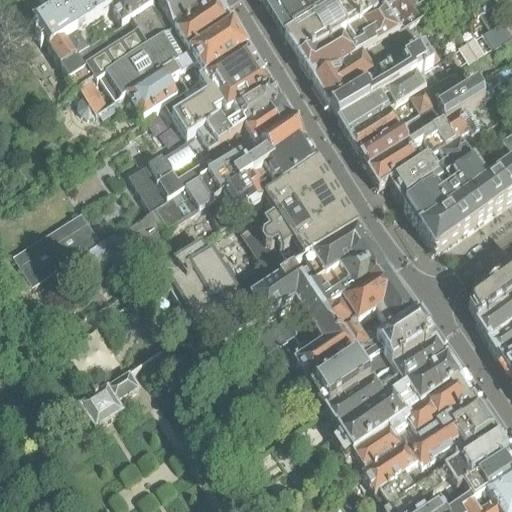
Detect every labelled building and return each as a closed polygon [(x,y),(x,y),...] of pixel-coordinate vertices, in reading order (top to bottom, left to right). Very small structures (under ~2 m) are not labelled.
[(48,54),(132,0),(81,0),(49,20),(33,30),(48,54)] [(81,0),(43,0),(38,3),(49,20),(81,0)] [(120,31),(169,0),(132,0),(48,54),(59,73),(90,53),(79,37),(110,16),(120,31)] [(95,87),(217,8),(211,0),(169,0),(120,31),(121,32),(90,53),(59,73),(58,73),(64,81),(75,98),(78,96),(78,97),(92,88),(83,76),(86,74),(95,87)] [(259,0),(257,1),(283,44),(354,0),(259,0)] [(298,67),(376,19),(363,0),(354,0),(283,44),(298,67)] [(328,81),(405,31),(407,35),(426,23),(441,13),(440,10),(433,0),(417,10),(410,0),(407,0),(376,20),(376,19),(298,67),(313,90),(328,81)] [(493,12),(485,0),(464,0),(478,21),(479,21),(493,12)] [(49,20),(38,3),(23,13),(33,30),(49,20)] [(217,8),(98,87),(114,111),(231,34),(231,33),(217,8)] [(511,44),(503,29),(493,12),(479,21),(489,37),(482,41),(492,57),(498,53),(511,44)] [(329,116),(421,56),(407,35),(405,31),(328,81),(313,90),(329,116)] [(78,108),(77,116),(81,122),(87,125),(95,123),(99,121),(102,125),(130,109),(142,129),(163,115),(176,107),(175,105),(166,91),(178,84),(187,98),(188,99),(198,93),(196,91),(246,59),(231,34),(114,111),(108,114),(93,90),(80,99),(82,103),(78,108)] [(511,70),(511,44),(498,53),(510,72),(511,70)] [(338,131),(430,71),(421,56),(329,116),(338,131)] [(176,107),(163,115),(171,127),(170,128),(185,151),(219,128),(232,120),(269,97),(246,59),(196,91),(198,93),(188,99),(187,98),(175,105),(176,107)] [(347,147),(452,79),(446,68),(445,65),(432,73),(430,71),(338,131),(347,147)] [(404,135),(475,92),(468,81),(467,80),(465,81),(456,85),(453,81),(452,79),(347,147),(358,166),(399,140),(391,127),(397,124),(404,135)] [(185,151),(128,187),(150,221),(167,210),(157,193),(279,114),(280,114),(269,96),(232,120),(239,130),(226,139),(219,128),(185,151)] [(279,114),(157,193),(167,210),(291,133),(290,131),(280,114),(279,114)] [(436,164),(479,138),(467,118),(416,148),(407,153),(367,181),(376,196),(380,197),(389,192),(427,169),(425,167),(428,164),(431,168),(436,164)] [(167,210),(150,221),(164,244),(206,217),(205,215),(303,152),(291,133),(167,210)] [(403,215),(435,195),(440,191),(472,169),(481,162),(479,159),(489,152),(479,138),(436,164),(444,174),(435,180),(427,169),(389,192),(403,215)] [(367,181),(407,153),(399,140),(358,166),(367,181)] [(438,260),(511,207),(511,144),(510,142),(493,155),(507,175),(485,191),(419,239),(432,259),(438,260)] [(303,152),(205,215),(206,217),(220,240),(263,212),(318,177),(303,152)] [(419,239),(485,191),(472,169),(440,191),(447,202),(442,205),(435,195),(403,215),(411,227),(419,239)] [(302,271),(355,236),(318,177),(263,212),(273,227),(263,234),(268,241),(265,243),(256,230),(240,241),(262,275),(233,294),(211,258),(207,260),(201,251),(156,279),(194,341),(292,277),(302,271)] [(32,294),(101,250),(87,229),(18,273),(32,294)] [(295,311),(369,260),(370,259),(356,238),(355,236),(302,271),(307,279),(297,285),(292,277),(194,341),(180,350),(184,357),(217,337),(222,344),(260,321),(265,329),(295,311)] [(309,333),(387,285),(369,260),(295,311),(309,333)] [(511,304),(511,279),(469,311),(469,312),(468,315),(468,318),(467,319),(475,331),(511,304)] [(295,372),(355,334),(358,337),(403,309),(387,285),(309,333),(315,343),(298,353),(293,344),(269,360),(274,369),(262,376),(269,389),(279,383),(295,372)] [(486,350),(511,330),(511,304),(475,331),(476,333),(475,333),(486,350)] [(312,392),(414,325),(403,309),(358,337),(355,334),(295,372),(307,391),(310,389),(312,392)] [(325,420),(432,350),(414,325),(312,392),(317,401),(311,404),(322,422),(325,420)] [(499,369),(511,359),(511,330),(486,350),(487,351),(499,369)] [(337,441),(444,369),(432,350),(325,420),(337,441)] [(511,359),(499,369),(511,389),(511,359)] [(345,467),(458,389),(444,369),(337,441),(331,445),(345,467)] [(119,411),(140,397),(130,380),(108,394),(107,393),(78,412),(95,438),(124,419),(119,411)] [(357,487),(361,485),(471,410),(458,389),(345,467),(357,487)] [(446,504),(508,465),(508,464),(471,409),(471,410),(361,485),(373,504),(378,500),(385,511),(427,511),(425,509),(442,498),(446,504)] [(472,511),(481,507),(511,485),(511,471),(508,465),(446,504),(434,511),(472,511)] [(251,469),(240,476),(245,484),(255,499),(266,491),(251,469)] [(511,511),(511,485),(481,507),(483,510),(486,509),(487,511),(511,511)]
